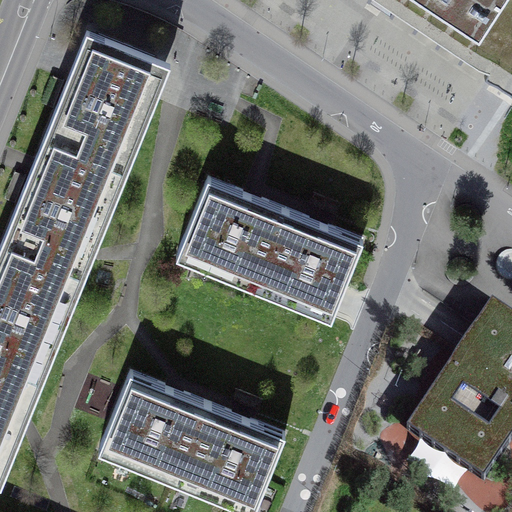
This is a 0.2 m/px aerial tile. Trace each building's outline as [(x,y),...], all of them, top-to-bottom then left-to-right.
[(511,0),(373,0),(377,3),(511,92),(511,0)] [(68,101),(53,136),(114,160),(157,55),(96,30),(81,66),(72,62),(65,80),(58,97),(68,101)] [(76,255),(114,160),(53,136),(39,171),(30,168),(23,185),(16,202),(25,206),(11,241),(72,266),(76,255)] [(254,286),(285,206),(246,190),(207,175),(175,255),(254,286)] [(320,220),(285,206),(254,286),(331,317),(338,300),(363,237),(320,220)] [(0,358),(30,371),(72,266),(11,241),(0,268),(0,358)] [(455,357),(407,429),(484,481),(511,438),(511,315),(492,302),(455,357)] [(0,445),(22,390),(30,371),(0,358),(0,445)] [(176,479),(208,400),(173,386),(130,369),(98,448),(176,479)] [(242,414),(208,400),(176,479),(253,510),(286,431),(242,414)]
